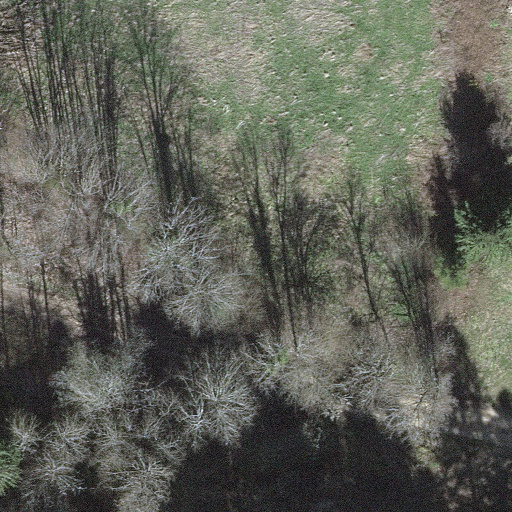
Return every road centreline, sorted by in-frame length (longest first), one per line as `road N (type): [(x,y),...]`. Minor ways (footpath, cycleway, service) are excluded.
road 1 (track): [(0,163),(347,399)]
road 2 (track): [(347,399),(0,282)]
road 3 (track): [(347,399),(511,433)]
